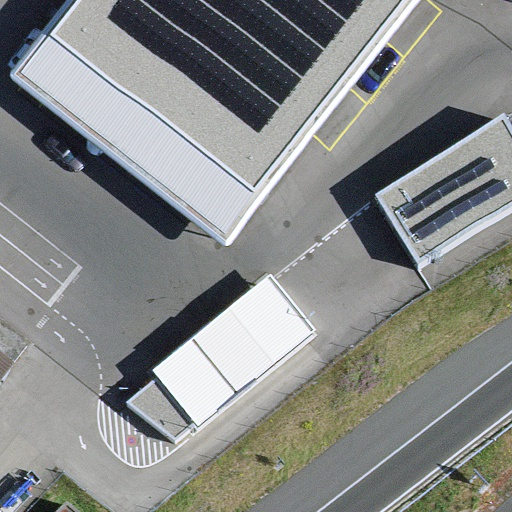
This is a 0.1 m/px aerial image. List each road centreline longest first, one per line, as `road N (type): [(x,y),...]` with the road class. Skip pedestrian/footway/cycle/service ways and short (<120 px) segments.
road 1 (unknown): [(161,309),(511,32)]
road 2 (unknown): [(0,445),(161,309)]
road 3 (motorway): [(511,383),(347,511)]
road 4 (unknown): [(161,309),(26,214),(0,182)]
